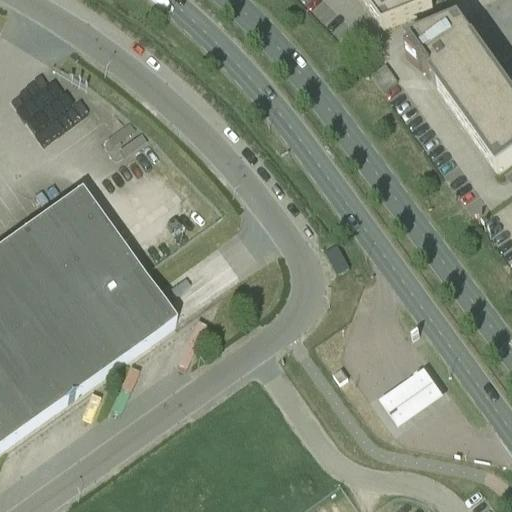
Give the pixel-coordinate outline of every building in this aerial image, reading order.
[(359,0),(383,33),(433,12),(423,0),(359,0)] [(409,49),(408,47),(406,48),(411,56),(406,61),(430,82),(497,176),(511,165),(511,102),(486,67),(475,40),(469,43),(459,28),(409,49)] [(385,69),(371,79),(383,96),(397,86),(385,69)] [(26,125),(64,97),(50,79),(12,107),(26,125)] [(147,145),(130,124),(105,143),(121,164),(147,145)] [(0,455),(175,331),(171,326),(149,295),(140,283),(80,198),(0,255),(0,455)] [(349,273),(337,251),(325,258),(337,280),(349,273)] [(348,383),(341,374),(333,380),(340,389),(348,383)] [(438,378),(389,412),(408,438),(456,406),(438,378)]
